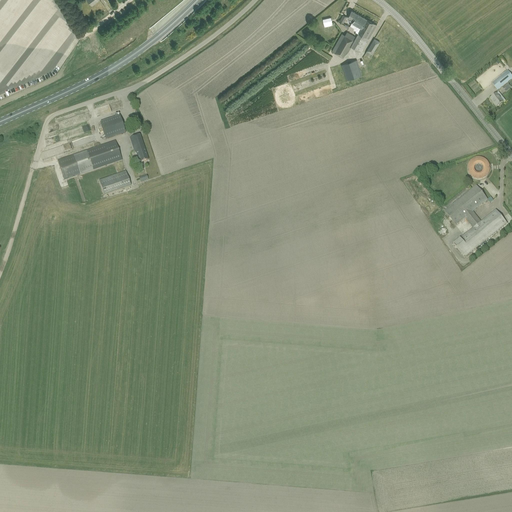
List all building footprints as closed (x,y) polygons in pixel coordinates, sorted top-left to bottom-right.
[(353,21),(352,23),(356,25),(361,16),(352,10),(347,18),(353,21)] [(377,25),(361,16),(356,25),(352,23),(350,25),(354,28),(353,29),(356,30),(355,31),(358,33),(351,46),(361,52),(377,25)] [(325,27),(333,25),(331,18),(323,20),(325,27)] [(342,33),(332,51),(343,57),(346,51),(348,52),(351,47),(349,46),(355,36),(347,32),(345,35),(342,33)] [(365,54),(370,57),(371,55),(373,56),(373,55),(372,54),(380,42),(374,38),(365,54)] [(342,65),(347,80),(362,75),(357,60),(342,65)] [(497,91),(501,88),(511,78),(511,76),(507,71),(495,81),(491,84),(497,91)] [(491,102),(496,108),(502,103),(496,94),(490,99),(492,101),(491,102)] [(106,140),(125,134),(119,116),(100,123),(106,140)] [(139,136),(129,139),(134,153),(135,153),(138,164),(148,161),(139,136)] [(92,171),(118,162),(121,161),(115,141),(110,143),(57,161),(64,181),(92,171)] [(489,169),(488,169),(488,166),(489,166),(488,165),(488,164),(488,163),(487,163),(487,162),(486,161),(485,161),(484,160),(483,159),(482,159),(481,158),(480,158),(479,158),(478,158),(477,158),(476,158),(474,159),(473,159),(472,160),(471,160),(471,161),(470,162),(469,163),(469,164),(468,165),(468,166),(468,167),(469,168),(470,172),(468,173),(469,174),(470,175),(470,176),(471,176),(472,177),(473,178),(474,178),(475,179),(476,179),(477,179),(478,179),(479,179),(480,179),(481,179),(482,178),(483,178),(484,178),(485,177),(486,176),(487,175),(488,174),(488,173),(488,172),(489,171),(489,170),(489,169)] [(99,181),(103,195),(130,186),(125,172),(99,181)] [(464,258),(502,227),(506,224),(495,210),(480,222),(472,212),(487,200),(476,186),(444,212),(455,226),(464,218),(472,228),(452,244),(464,258)] [(505,486),(511,484),(511,454),(491,458),(494,480),(504,479),(505,486)]
